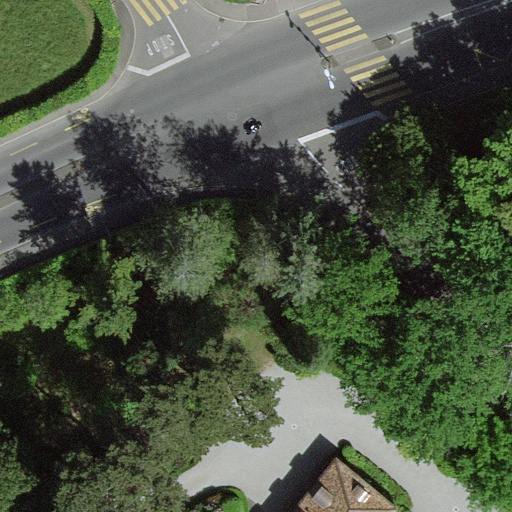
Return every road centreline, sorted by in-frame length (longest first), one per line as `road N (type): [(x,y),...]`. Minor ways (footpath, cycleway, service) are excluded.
road 1 (residential): [(240,95),(375,220),(511,326)]
road 2 (secondary): [(240,95),(502,0)]
road 3 (secondary): [(0,232),(119,177),(240,95)]
road 4 (secondary): [(240,95),(101,133),(0,177)]
road 5 (residential): [(159,0),(240,95)]
